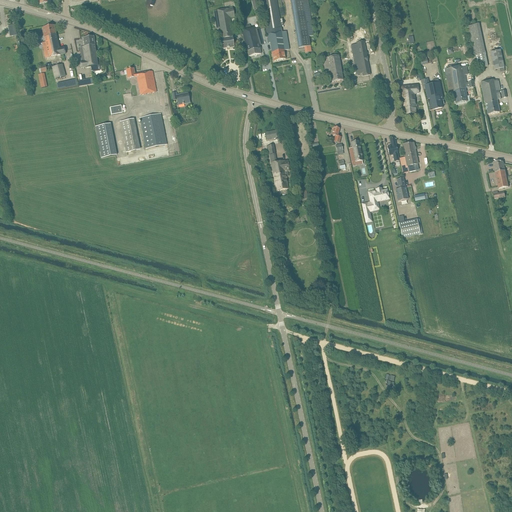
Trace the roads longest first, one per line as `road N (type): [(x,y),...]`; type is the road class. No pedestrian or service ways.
road 1 (unclassified): [(322,511),(249,175),(245,131),(254,98)]
road 2 (tertiary): [(254,98),(96,29),(0,2)]
road 3 (tertiary): [(389,132),(254,98)]
road 4 (unclassified): [(389,132),(393,103),(371,0)]
road 5 (tertiary): [(511,159),(389,132)]
